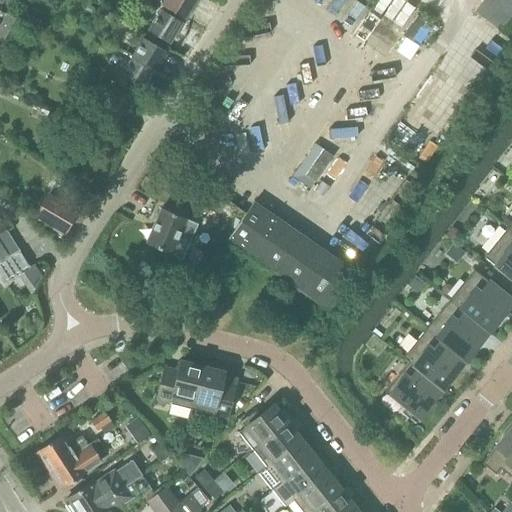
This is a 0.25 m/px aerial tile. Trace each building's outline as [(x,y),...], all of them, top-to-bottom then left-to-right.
[(185,19),(196,0),(163,0),(161,4),(185,19)] [(511,0),(496,0),(484,18),(511,37),(511,0)] [(174,19),(161,10),(148,31),(161,39),(174,19)] [(143,37),(130,58),(154,71),(166,51),(143,37)] [(125,60),(116,74),(140,89),(148,76),(125,60)] [(131,106),(138,95),(119,83),(112,94),(131,106)] [(79,212),(46,192),(32,218),(63,236),(79,212)] [(252,202),(227,240),(328,309),(353,272),(252,202)] [(160,207),(144,245),(183,261),(199,224),(160,207)] [(454,227),(448,235),(455,241),(461,234),(454,227)] [(511,231),(508,228),(484,258),(511,280),(511,231)] [(0,261),(18,250),(12,241),(7,232),(0,236),(0,261)] [(455,245),(447,255),(458,264),(467,254),(455,245)] [(29,268),(18,250),(0,261),(0,273),(6,283),(29,268)] [(511,301),(474,270),(450,300),(482,326),(481,326),(489,332),(490,332),(489,331),(504,313),(497,307),(505,297),(511,302),(511,301)] [(426,329),(466,361),(466,360),(481,342),(473,336),(481,326),(482,326),(450,300),(426,329)] [(403,357),(442,390),(443,389),(442,389),(457,371),(450,365),(458,355),(466,361),(426,329),(403,357)] [(442,390),(403,357),(403,358),(409,363),(385,391),(406,408),(402,414),(414,424),(434,400),(426,393),(434,384),(442,390)] [(192,410),(203,364),(190,361),(189,364),(180,361),(178,371),(165,368),(157,401),(192,410)] [(203,364),(192,410),(226,419),(235,385),(222,382),(224,372),(215,370),(216,367),(203,364)] [(244,427),(238,432),(252,449),(252,450),(291,419),(283,409),(279,412),(273,405),(259,416),(254,411),(240,422),(244,427)] [(105,412),(91,422),(98,432),(100,430),(104,436),(116,428),(105,412)] [(150,434),(137,417),(124,426),(137,444),(150,434)] [(252,450),(266,467),(300,439),(295,432),(300,428),(292,418),(291,419),(252,450)] [(511,427),(482,464),(495,475),(500,469),(511,478),(511,427)] [(48,470),(88,446),(83,437),(69,446),(63,436),(37,452),(48,470)] [(266,467),(258,473),(271,490),(314,456),(300,439),(266,467)] [(88,446),(48,470),(60,489),(86,473),(84,470),(96,463),(93,459),(104,452),(97,440),(88,446)] [(169,456),(159,442),(150,449),(159,463),(169,456)] [(182,453),(179,463),(191,476),(192,475),(204,458),(182,453)] [(293,501),(327,473),(314,456),(271,490),(285,507),(293,501)] [(66,499),(74,511),(86,511),(142,476),(130,457),(66,499)] [(204,488),(214,481),(204,470),(195,478),(204,488)] [(327,473),(293,501),(301,511),(313,511),(341,490),(327,473)] [(142,476),(86,511),(110,511),(110,510),(120,504),(123,508),(151,490),(142,476)] [(214,481),(204,488),(215,500),(224,492),(214,481)] [(347,511),(354,507),(349,500),(354,495),(346,485),(341,490),(313,511),(347,511)] [(168,511),(177,501),(166,486),(146,501),(153,511),(168,511)] [(178,502),(177,501),(168,511),(198,511),(208,499),(197,487),(178,502)]
